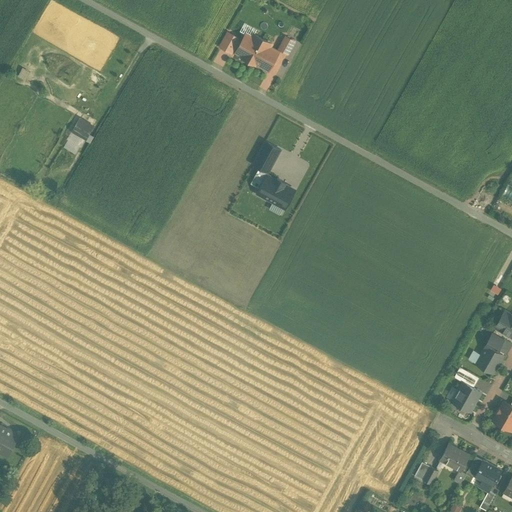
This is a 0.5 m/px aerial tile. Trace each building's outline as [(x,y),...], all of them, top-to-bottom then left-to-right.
[(228,32),(220,46),(231,52),(234,47),(238,39),(239,38),(228,32)] [(254,34),(252,37),(246,34),(242,41),(238,39),(234,47),(238,49),(236,52),(243,56),(242,57),(255,64),(256,63),(268,70),(278,52),(270,47),(271,44),(254,34)] [(294,41),(286,36),(279,48),(287,53),(294,41)] [(27,79),(32,72),(25,68),(21,75),(27,79)] [(78,118),(73,140),(77,141),(78,137),(91,140),(95,122),(78,118)] [(285,208),(295,190),(284,184),(285,182),(278,178),(277,178),(276,180),(267,174),(280,149),(266,141),(253,164),(259,167),(251,183),(260,188),(257,193),(285,208)] [(511,201),(511,182),(510,187),(509,186),(503,197),(511,201)] [(511,314),(505,311),(496,326),(511,335),(511,314)] [(504,338),(493,332),(484,348),(486,345),(497,351),(504,338)] [(497,351),(486,345),(484,348),(476,363),(492,372),(502,354),(497,351)] [(467,370),(460,366),(454,377),(461,380),(467,370)] [(479,377),(467,370),(461,380),(463,382),(473,387),(479,377)] [(473,387),(463,382),(452,401),(470,411),(474,404),(473,403),(480,391),(473,387)] [(511,405),(510,404),(503,401),(493,419),(511,430),(511,429),(511,405)] [(6,429),(0,425),(0,451),(7,455),(18,435),(17,435),(6,429)] [(469,455),(448,443),(440,459),(460,470),(469,455)] [(496,467),(483,460),(474,475),(475,475),(492,484),(492,485),(493,485),(501,470),(496,467)] [(430,466),(422,462),(414,475),(423,480),(430,466)] [(438,470),(430,466),(423,480),(430,483),(438,470)] [(511,476),(503,491),(511,496),(511,476)] [(495,493),(488,490),(483,501),(489,504),(495,493)]
